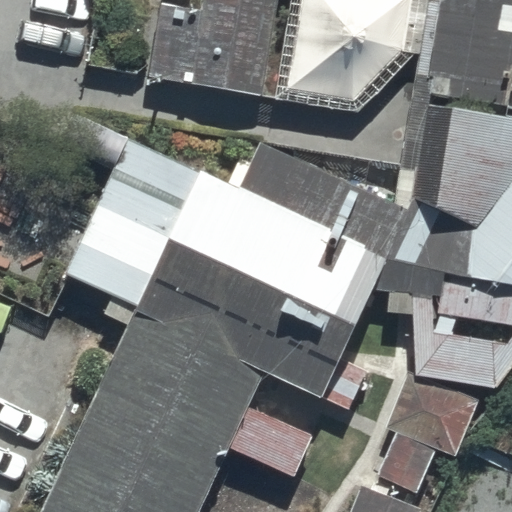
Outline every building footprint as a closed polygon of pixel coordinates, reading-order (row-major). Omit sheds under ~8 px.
[(140,315),(49,511),(207,511),(234,456),(294,484),(313,442),(251,414),(266,382),(324,409),(327,402),(352,414),(369,378),(347,369),(370,318),(414,319),(420,383),(498,397),(511,377),(511,0),(207,0),(205,17),(162,10),(151,82),(263,100),(278,0),(433,0),(417,103),(399,210),(260,152),(252,191),(128,146),(66,281),(140,315)] [(8,302),(0,318),(0,396),(40,319),(8,302)] [(410,379),(388,432),(456,461),(479,408),(410,379)] [(381,482),(416,498),(435,457),(399,441),(381,482)] [(511,511),(511,494),(506,492),(496,511),(511,511)] [(356,511),(409,511),(364,494),(356,511)]
